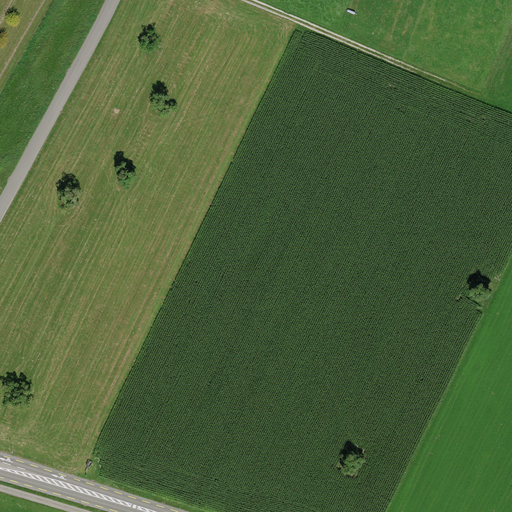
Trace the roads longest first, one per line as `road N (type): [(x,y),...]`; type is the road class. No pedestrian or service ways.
road 1 (track): [(511,105),(246,0)]
road 2 (unclassified): [(0,209),(112,0)]
road 3 (secondary): [(0,465),(151,511)]
